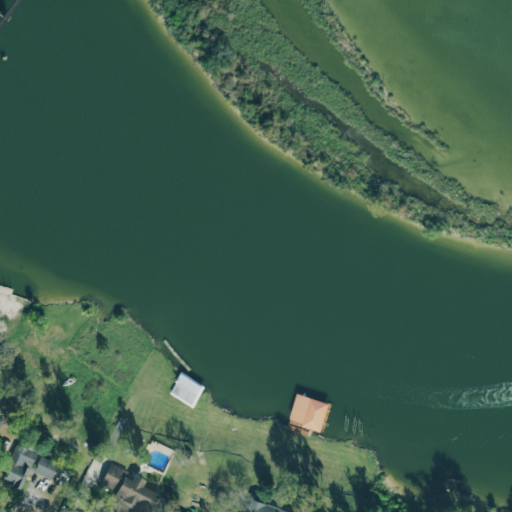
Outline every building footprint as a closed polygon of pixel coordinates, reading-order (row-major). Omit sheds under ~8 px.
[(177,382),(175,381),(182,371),(205,386),(192,407),(170,393),(177,382)] [(330,403),(298,392),(289,418),(303,423),(302,426),(320,432),(330,403)] [(0,472),(0,478),(7,481),(6,486),(17,490),(31,452),(10,444),(0,472)] [(47,480),(55,466),(37,456),(30,469),(47,480)] [(60,466),(55,477),(66,482),(71,471),(60,466)] [(94,489),(141,508),(148,492),(135,486),(137,481),(103,467),(94,489)] [(290,511),(246,500),(242,511),(290,511)]
